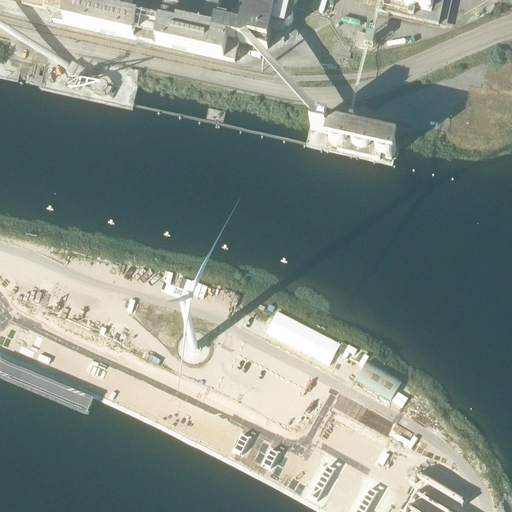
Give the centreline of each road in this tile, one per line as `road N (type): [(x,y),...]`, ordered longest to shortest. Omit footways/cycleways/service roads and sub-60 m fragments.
road 1 (unclassified): [(186,384),(331,455),(358,460),(375,458),(386,440),(372,406),(246,336),(110,291)]
road 2 (tertiary): [(511,27),(337,96),(289,93),(0,29)]
road 3 (unclassified): [(110,291),(0,241)]
road 4 (unclassified): [(186,384),(110,291)]
